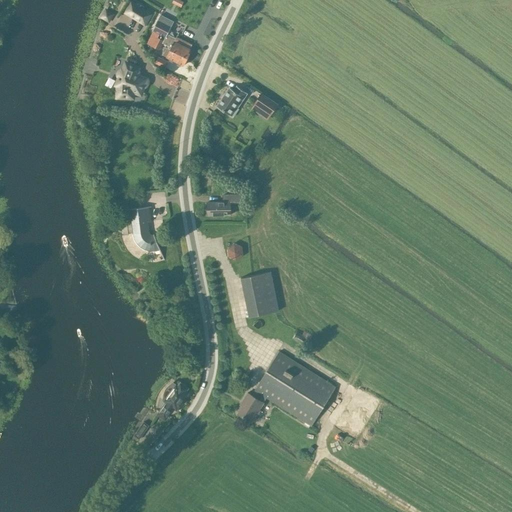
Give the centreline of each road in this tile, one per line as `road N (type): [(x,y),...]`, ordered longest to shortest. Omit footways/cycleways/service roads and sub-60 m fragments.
road 1 (tertiary): [(101,511),(207,388),(211,340),(184,155),(202,74),(237,0)]
road 2 (track): [(415,511),(318,452),(344,387)]
